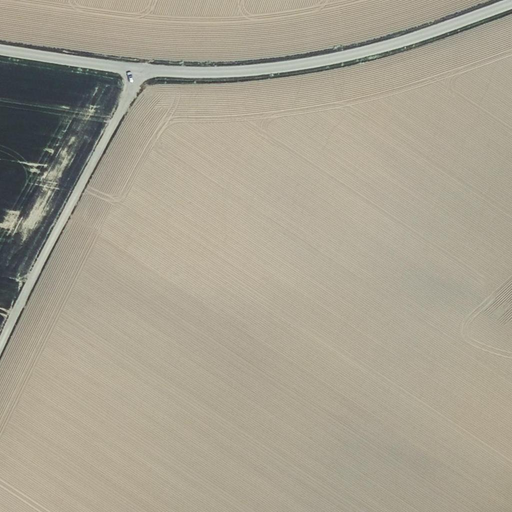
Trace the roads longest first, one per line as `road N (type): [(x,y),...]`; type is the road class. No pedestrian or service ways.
road 1 (tertiary): [(136,69),(241,72),(345,57),(511,3)]
road 2 (residential): [(0,344),(136,69)]
road 3 (tertiary): [(136,69),(0,48)]
